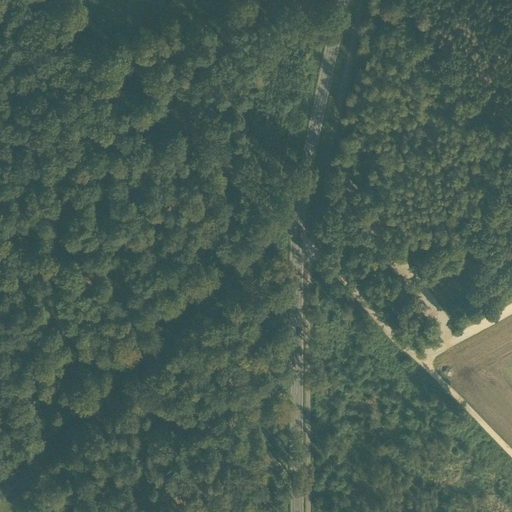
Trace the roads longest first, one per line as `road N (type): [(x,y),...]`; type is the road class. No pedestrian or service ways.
road 1 (track): [(283,217),(69,0)]
road 2 (unclassified): [(296,236),(416,359),(511,304)]
road 3 (primary): [(297,511),(296,236)]
road 4 (primary): [(296,236),(341,0)]
road 5 (track): [(416,359),(511,456)]
